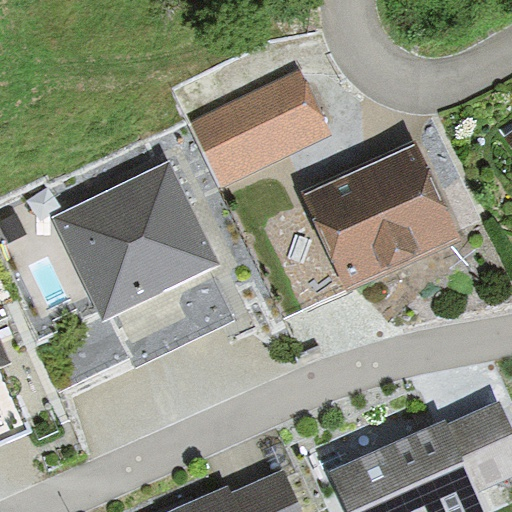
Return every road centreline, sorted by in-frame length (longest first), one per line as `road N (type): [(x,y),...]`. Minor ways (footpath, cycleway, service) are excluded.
road 1 (residential): [(25,511),(298,389),(511,336)]
road 2 (residential): [(354,0),(358,41),(383,71),(403,79),(450,81),(511,49)]
